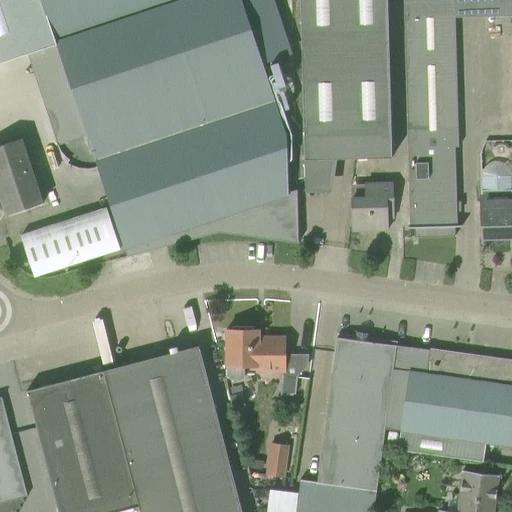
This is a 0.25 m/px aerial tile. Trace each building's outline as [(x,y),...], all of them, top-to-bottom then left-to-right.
[(0,0),(0,62),(56,44),(56,42),(181,0),(0,0)] [(240,0),(181,0),(56,42),(56,44),(86,134),(56,144),(59,150),(61,153),(63,155),(66,158),(68,160),(66,163),(69,164),(69,165),(72,166),(75,167),(78,168),(82,169),(85,169),(88,169),(97,168),(94,159),(273,100),(240,0)] [(392,158),(387,0),(298,0),(304,195),(305,195),(305,190),(327,189),(326,183),(329,183),(331,166),(325,166),(325,160),(392,158)] [(414,228),(414,237),(454,236),(454,227),(457,227),(454,147),(458,147),(454,18),(511,16),(511,0),(402,0),(409,228),(414,228)] [(273,100),(94,159),(97,168),(124,248),(133,245),(135,253),(136,254),(148,251),(166,246),(218,232),(276,240),(298,243),(296,190),(287,193),(286,138),(273,100)] [(5,213),(5,215),(43,202),(22,139),(0,145),(0,196),(5,198),(9,209),(5,213)] [(482,217),(480,217),(480,222),(482,222),(482,238),(511,236),(511,196),(510,175),(481,176),(481,197),(482,217)] [(393,212),(392,183),(364,184),(365,198),(350,199),(351,231),(387,230),(387,212),(393,212)] [(237,379),(242,378),(242,366),(256,366),(256,371),(283,372),(284,338),(258,338),(258,330),(226,330),(225,378),(229,378),(232,379),(237,379)] [(425,373),(429,350),(396,346),(366,342),(367,334),(356,332),(355,340),(336,338),(315,482),(298,479),(293,511),(372,511),(384,429),(400,431),(408,371),(425,373)] [(241,511),(198,346),(26,391),(58,511),(241,511)] [(511,446),(511,361),(429,350),(425,373),(408,371),(400,431),(397,451),(482,462),(485,443),(511,446)] [(281,376),(281,394),(295,394),(297,376),(281,376)] [(241,385),(230,387),(231,394),(242,391),(241,385)] [(0,397),(0,511),(15,511),(15,510),(20,508),(18,504),(23,502),(22,497),(27,496),(1,397),(0,397)] [(271,443),(266,475),(282,477),(287,445),(271,443)] [(253,460),(252,469),(261,470),(262,462),(253,460)] [(492,511),(498,475),(462,470),(460,490),(456,511),(450,511),(439,510),(438,511),(492,511)]
